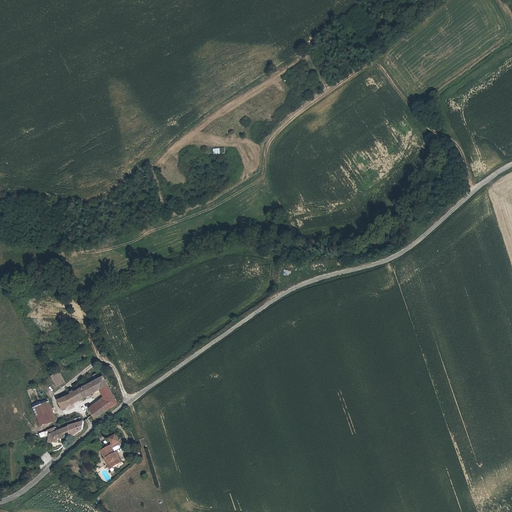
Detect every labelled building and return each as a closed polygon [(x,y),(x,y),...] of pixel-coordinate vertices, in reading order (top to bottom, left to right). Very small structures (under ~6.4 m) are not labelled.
[(55,382),(55,383),(57,388),(66,384),(61,373),(60,373),(53,377),(55,382)] [(104,378),(91,385),(60,402),(65,410),(100,391),(105,400),(89,408),(95,419),(118,403),(104,378)] [(42,427),(58,422),(50,399),(34,404),(42,427)] [(83,428),(77,419),(63,428),(70,436),(83,428)] [(47,442),(49,442),(55,443),(55,440),(57,440),(59,441),(61,440),(63,437),(60,431),(59,432),(57,431),(55,428),(51,429),(53,434),(51,435),(50,436),(48,435),(48,439),(47,442)] [(110,438),(113,444),(119,441),(117,435),(110,438)] [(103,451),(106,456),(108,455),(113,464),(121,459),(118,455),(119,454),(116,450),(115,451),(113,448),(112,445),(103,451)] [(44,466),(53,458),(47,451),(38,460),(44,466)] [(106,456),(105,457),(111,466),(113,464),(108,455),(106,456)]
